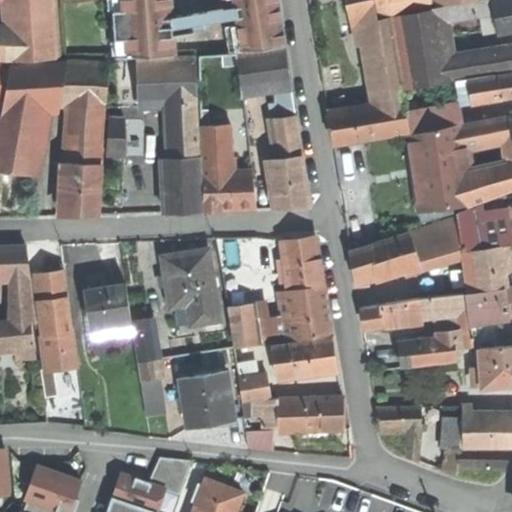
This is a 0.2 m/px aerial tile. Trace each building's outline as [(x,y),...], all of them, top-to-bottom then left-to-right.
[(8,0),(11,39),(11,48),(13,48),(58,46),(55,0),(8,0)] [(170,0),(113,0),(117,56),(175,55),(173,26),(172,18),(170,0)] [(238,16),(240,24),(282,18),(279,1),(278,0),(235,0),(237,8),(238,16)] [(375,0),(347,0),(352,21),(363,18),(379,15),(375,0)] [(375,0),(379,15),(414,7),(412,0),(375,0)] [(465,0),(438,5),(438,8),(441,7),(442,12),(493,4),(491,0),(465,0)] [(511,0),(500,0),(505,30),(511,28),(511,0)] [(495,10),(493,4),(442,12),(443,18),(495,10)] [(407,87),(453,78),(450,61),(443,18),(442,12),(441,7),(438,8),(394,15),(407,87)] [(237,8),(172,18),(173,26),(238,16),(237,8)] [(380,17),(379,15),(363,18),(365,30),(373,29),(381,27),(380,17)] [(373,29),(385,105),(390,105),(395,134),(409,132),(411,132),(406,105),(392,16),(380,17),(381,27),(373,29)] [(240,24),(244,50),(286,44),(282,18),(240,24)] [(230,52),(244,50),(240,24),(226,26),(230,52)] [(14,61),(13,48),(11,48),(11,39),(0,38),(0,60),(11,61),(14,61)] [(287,47),(238,53),(243,91),(292,85),(287,47)] [(464,55),(464,59),(510,51),(509,47),(464,55)] [(450,61),(453,78),(511,67),(511,64),(510,51),(464,59),(450,61)] [(200,56),(202,101),(223,100),(244,97),(243,91),(238,53),(200,56)] [(141,103),(176,102),(198,102),(196,58),(139,59),(141,103)] [(0,96),(3,97),(11,61),(0,60),(0,96)] [(57,62),(13,64),(0,135),(0,166),(27,172),(39,104),(56,106),(57,62)] [(56,106),(88,106),(106,107),(107,63),(57,62),(56,106)] [(511,72),(498,75),(502,98),(511,95),(511,72)] [(498,74),(458,80),(462,104),(502,98),(498,75),(498,74)] [(202,101),(202,124),(221,124),(224,124),(223,100),(202,101)] [(176,102),(178,158),(200,157),(198,102),(176,102)] [(406,105),(411,132),(463,123),(460,107),(419,113),(417,103),(406,105)] [(113,104),(112,117),(126,118),(139,118),(139,105),(113,104)] [(385,105),(330,115),(332,130),(334,144),(395,134),(390,105),(385,105)] [(88,106),(69,162),(101,163),(105,163),(106,107),(88,106)] [(511,115),(511,114),(463,123),(466,145),(511,136),(511,115)] [(275,117),(279,158),(303,155),(296,115),(275,117)] [(109,117),(108,155),(125,156),(126,118),(112,117),(109,117)] [(411,132),(409,132),(421,212),(456,206),(476,203),(471,177),(466,145),(463,123),(411,132)] [(202,124),(204,163),(222,162),(221,124),(202,124)] [(274,159),(280,207),(293,207),(310,206),(303,155),(279,158),(274,159)] [(185,212),(202,211),(200,157),(178,158),(167,158),(169,213),(185,212)] [(69,162),(65,162),(64,214),(81,215),(100,215),(101,163),(69,162)] [(511,172),(471,177),(476,203),(511,189),(511,172)] [(204,175),(205,211),(228,210),(257,209),(255,173),(204,175)] [(456,212),(456,206),(421,212),(422,223),(456,212)] [(461,253),(464,274),(502,270),(511,268),(511,210),(455,218),(461,253)] [(455,218),(411,232),(421,266),(461,253),(455,218)] [(411,232),(374,244),(378,274),(379,280),(421,266),(411,232)] [(296,237),(283,239),(287,260),(289,275),(291,290),(325,285),(317,234),(296,237)] [(233,238),(234,261),(265,260),(265,237),(233,238)] [(355,265),(357,279),(378,274),(374,244),(352,251),(355,265)] [(46,245),(52,283),(67,281),(63,245),(53,245),(46,245)] [(0,246),(0,272),(18,272),(31,272),(27,246),(0,246)] [(185,254),(164,258),(173,307),(181,305),(190,303),(193,317),(194,323),(221,318),(209,250),(185,254)] [(281,276),(289,275),(287,260),(279,261),(281,276)] [(464,274),(466,291),(504,286),(502,270),(464,274)] [(38,322),(31,272),(18,272),(17,324),(32,322),(38,322)] [(52,283),(37,284),(44,335),(73,332),(67,281),(52,283)] [(333,333),(325,285),(291,290),(289,290),(296,339),(333,333)] [(504,286),(466,291),(470,322),(503,317),(510,317),(506,286),(504,286)] [(108,290),(92,292),(94,310),(91,310),(96,339),(135,333),(133,322),(128,287),(108,290)] [(466,291),(420,296),(422,314),(452,311),(460,310),(468,309),(466,291)] [(382,303),(385,325),(423,322),(422,314),(420,296),(382,303)] [(183,319),(193,317),(190,303),(181,305),(183,319)] [(363,323),(385,325),(382,303),(361,307),(363,323)] [(248,304),(230,307),(236,346),(254,344),(248,304)] [(470,322),(468,309),(460,310),(461,315),(463,347),(473,346),(470,322)] [(507,344),(503,317),(470,322),(473,346),(481,346),(507,344)] [(153,319),(133,322),(135,333),(139,361),(159,358),(153,319)] [(17,324),(0,325),(0,345),(21,343),(34,342),(32,322),(17,324)] [(444,330),(446,340),(455,339),(454,329),(444,330)] [(77,364),(73,332),(44,335),(48,368),(77,364)] [(274,347),(279,377),(339,367),(336,350),(334,337),(274,347)] [(446,340),(424,342),(427,363),(457,359),(455,339),(446,340)] [(35,352),(34,342),(21,343),(22,353),(35,352)] [(401,356),(402,365),(427,363),(424,342),(399,345),(401,356)] [(511,343),(507,344),(481,346),(482,368),(483,380),(484,386),(511,383),(511,343)] [(162,378),(159,358),(139,361),(142,381),(162,378)] [(474,380),(483,380),(482,368),(474,368),(474,380)] [(228,371),(182,378),(190,428),(214,424),(236,421),(228,371)] [(241,377),(246,402),(264,399),(273,397),(268,372),(241,377)] [(171,412),(185,411),(181,375),(168,376),(171,412)] [(165,398),(162,378),(142,381),(145,401),(165,398)] [(344,395),(294,397),(295,425),(295,429),(305,429),(317,429),(324,429),(345,428),(344,416),(344,395)] [(265,425),(280,425),(280,397),(273,397),(264,399),(265,414),(265,425)] [(280,425),(295,425),(294,397),(280,397),(280,425)] [(246,416),(265,414),(264,399),(246,402),(243,402),(246,416)] [(423,405),(377,406),(380,418),(382,431),(412,430),(422,430),(423,405)] [(511,419),(488,420),(488,447),(511,447),(511,419)] [(488,420),(463,420),(463,447),(488,447),(488,420)] [(420,460),(422,430),(412,430),(410,456),(420,460)] [(274,431),(249,432),(251,448),(275,450),(274,431)] [(0,492),(14,491),(8,444),(0,445),(0,492)] [(456,473),(458,466),(461,447),(449,447),(445,469),(456,473)] [(505,469),(511,451),(511,447),(488,447),(463,447),(461,447),(458,466),(475,467),(505,469)] [(182,489),(194,458),(164,455),(153,479),(168,484),(182,489)] [(86,476),(40,460),(28,496),(73,511),(86,476)] [(123,468),(115,493),(160,508),(168,484),(153,479),(123,468)] [(195,511),(236,511),(243,494),(225,487),(208,480),(195,511)] [(115,493),(107,511),(158,511),(160,508),(115,493)]
